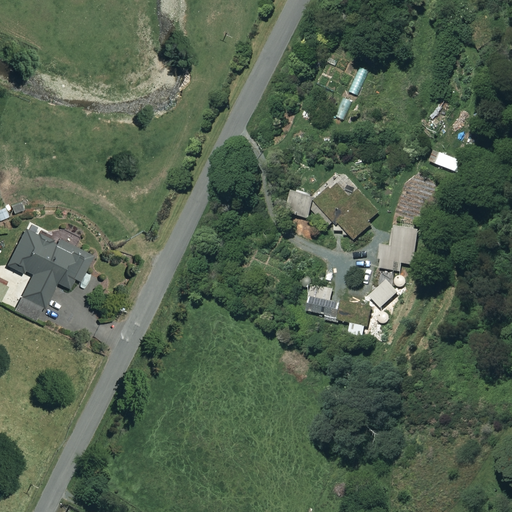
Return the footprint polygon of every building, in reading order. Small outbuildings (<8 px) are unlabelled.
[(358,96),(367,70),(356,66),(347,92),(358,96)] [(352,102),(342,97),(333,116),(342,120),(352,102)] [(444,166),(448,155),(436,150),(432,161),(444,166)] [(352,234),(356,239),(372,223),(370,220),(378,213),(342,176),(321,197),(324,199),(313,209),(329,226),(335,221),(335,230),(344,230),(345,235),(352,234)] [(421,229),(395,224),(391,246),(383,244),(379,267),(401,271),(403,262),(415,264),(421,229)] [(55,241),(24,227),(7,265),(31,276),(15,310),(36,320),(42,306),(44,307),(56,282),(69,288),(74,278),(80,280),(92,254),(56,238),(55,241)] [(399,291),(388,279),(371,295),(383,307),(399,291)] [(336,289),(313,283),(306,309),(327,315),(326,317),(367,327),(372,307),(349,301),(352,288),(337,284),(336,289)]
